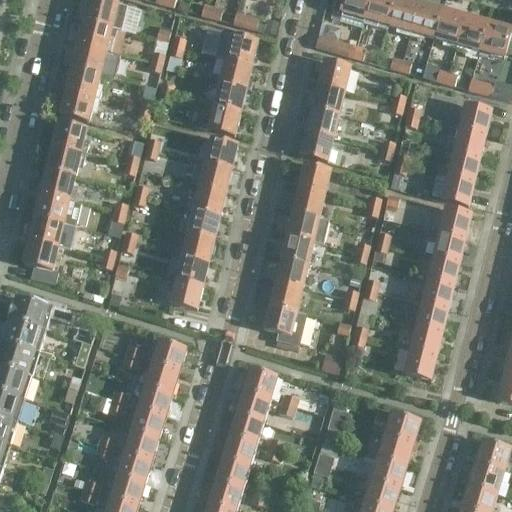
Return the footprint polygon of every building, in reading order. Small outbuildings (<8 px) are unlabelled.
[(157,0),(155,7),(164,10),(167,0),(157,0)] [(167,0),(164,10),(174,12),(177,0),(167,0)] [(363,27),(370,0),(335,0),(330,22),(339,24),(341,15),(355,19),(353,24),(363,27)] [(388,28),(395,0),(370,0),(363,27),(373,29),(374,25),(388,28)] [(411,35),(419,6),(396,0),(395,0),(388,28),(411,35)] [(89,2),(83,26),(112,33),(118,9),(89,2)] [(187,5),(180,3),(177,12),(185,13),(187,5)] [(420,38),(434,42),(442,13),(419,6),(411,35),(409,40),(419,42),(420,38)] [(201,20),(210,22),(214,10),(205,8),(201,20)] [(210,22),(220,25),(223,13),(214,10),(210,22)] [(434,42),(457,48),(465,20),(442,13),(434,42)] [(163,14),(158,33),(171,36),(176,18),(163,14)] [(256,36),(256,35),(259,23),(237,16),(233,29),(256,36)] [(457,48),(480,55),(489,26),(465,20),(457,48)] [(267,23),(263,36),(276,39),(279,26),(267,23)] [(324,24),(319,39),(330,42),(334,27),(324,24)] [(83,26),(78,49),(106,56),(112,33),(83,26)] [(511,33),(489,26),(480,55),(504,62),(511,35),(511,33)] [(156,43),(169,47),(171,36),(158,33),(156,43)] [(223,59),(229,38),(210,33),(204,54),(223,59)] [(224,63),(252,70),(258,46),(230,39),(224,63)] [(315,52),(353,62),(357,49),(330,42),(319,39),(315,52)] [(174,41),(171,50),(184,53),(186,44),(174,41)] [(78,49),(72,72),(101,79),(106,56),(78,49)] [(353,62),(362,65),(366,52),(357,49),(353,62)] [(171,50),(165,75),(172,77),(177,61),(181,63),(184,53),(171,50)] [(153,56),(150,65),(163,69),(166,59),(153,56)] [(390,73),(399,76),(403,63),(393,61),(390,73)] [(219,86),(247,93),(252,70),(224,63),(219,86)] [(399,76),(409,78),(412,66),(403,63),(399,76)] [(148,75),(154,76),(161,78),(163,69),(150,65),(148,75)] [(325,65),(319,89),(345,95),(351,72),(325,65)] [(72,72),(66,95),(95,102),(101,79),(72,72)] [(436,86),(445,89),(449,76),(440,73),(436,86)] [(449,76),(445,89),(454,91),(458,79),(449,76)] [(469,95),(491,101),(494,89),(472,83),(469,95)] [(213,110),(241,117),(247,93),(219,86),(213,110)] [(162,88),(160,97),(173,100),(175,91),(162,88)] [(319,89),(313,112),(339,119),(345,95),(319,89)] [(66,95),(60,119),(89,126),(95,102),(66,95)] [(158,106),(170,109),(173,100),(160,97),(158,106)] [(395,98),(392,107),(404,110),(407,101),(395,98)] [(141,103),(139,112),(152,115),(154,106),(141,103)] [(390,116),(396,118),(402,120),(404,110),(392,107),(390,116)] [(207,134),(235,141),(241,117),(213,110),(207,134)] [(466,110),(460,134),(486,140),(492,116),(466,110)] [(409,111),(407,121),(419,124),(422,114),(409,111)] [(137,122),(149,125),(152,120),(152,115),(139,112),(137,122)] [(313,112),(307,135),(333,142),(339,119),(313,112)] [(384,127),(394,130),(395,124),(386,121),(384,127)] [(404,130),(411,132),(417,133),(419,124),(407,121),(404,130)] [(58,127),(52,151),(81,158),(87,134),(58,127)] [(149,143),(161,146),(164,131),(153,129),(149,143)] [(460,134),(455,157),(480,163),(486,140),(460,134)] [(307,135),(301,159),(327,166),(333,142),(307,135)] [(161,146),(149,143),(148,143),(146,152),(159,155),(161,146)] [(210,143),(204,167),(232,174),(238,149),(210,143)] [(384,144),(381,153),(394,157),(396,147),(384,144)] [(139,149),(130,147),(128,156),(137,158),(139,149)] [(52,151),(46,175),(76,182),(81,158),(52,151)] [(146,152),(144,162),(157,165),(159,155),(146,152)] [(379,163),(391,166),(394,157),(381,153),(379,163)] [(455,157),(449,180),(475,186),(480,163),(455,157)] [(398,158),(395,167),(408,170),(411,161),(398,158)] [(127,159),(125,168),(138,171),(140,162),(127,159)] [(204,167),(198,190),(226,197),(232,174),(204,167)] [(393,177),(400,178),(406,180),(408,170),(395,167),(393,177)] [(125,168),(123,178),(132,180),(136,181),(138,171),(125,168)] [(298,193),(325,199),(331,175),(304,169),(298,193)] [(46,175),(41,198),(70,205),(76,182),(46,175)] [(434,197),(443,199),(447,179),(438,177),(434,197)] [(443,204),(469,210),(475,186),(449,180),(443,204)] [(137,189),(134,199),(147,202),(150,193),(137,189)] [(198,190),(193,213),(220,220),(226,197),(198,190)] [(292,216),(319,223),(325,199),(298,193),(292,216)] [(41,198),(35,221),(64,228),(70,205),(41,198)] [(147,202),(134,199),(132,208),(145,211),(147,202)] [(386,209),(398,212),(400,202),(389,199),(386,209)] [(370,200),(367,210),(380,213),(383,203),(370,200)] [(116,206),(113,216),(126,219),(128,209),(116,206)] [(365,219),(371,221),(378,222),(380,213),(367,210),(365,219)] [(193,213),(187,237),(215,243),(220,220),(193,213)] [(445,213),(439,237),(466,244),(471,220),(445,213)] [(111,225),(118,227),(124,228),(126,219),(113,216),(111,225)] [(287,239),(313,246),(319,223),(292,216),(287,239)] [(35,221),(29,244),(59,251),(64,228),(35,221)] [(110,239),(118,240),(120,231),(112,229),(110,239)] [(125,236),(123,246),(136,249),(138,240),(125,236)] [(187,237),(181,260),(209,267),(215,243),(187,237)] [(379,237),(377,246),(389,249),(391,240),(379,237)] [(439,237),(433,260),(460,267),(466,244),(439,237)] [(281,263),(308,269),(313,246),(287,239),(281,263)] [(24,268),(34,271),(31,283),(55,289),(58,277),(53,275),(59,251),(29,244),(24,268)] [(136,249),(123,246),(121,255),(134,258),(136,249)] [(375,256),(371,270),(381,272),(384,258),(387,259),(389,249),(377,246),(374,256),(375,256)] [(359,247),(356,257),(369,260),(371,250),(359,247)] [(102,262),(115,265),(117,256),(104,253),(102,262)] [(353,266),(360,268),(366,269),(369,260),(356,257),(353,266)] [(181,260),(175,283),(203,290),(209,267),(181,260)] [(433,260),(427,283),(454,290),(460,267),(433,260)] [(99,271),(112,275),(113,275),(115,265),(102,262),(99,271)] [(275,286),(302,293),(308,269),(281,263),(275,286)] [(118,269),(115,279),(116,279),(115,283),(125,285),(126,282),(127,282),(129,272),(118,269)] [(74,270),(72,279),(80,281),(83,272),(74,270)] [(368,283),(365,293),(378,296),(380,287),(378,286),(381,272),(371,270),(368,284),(368,283)] [(351,281),(349,288),(359,290),(361,283),(351,281)] [(175,283),(169,307),(197,314),(203,290),(175,283)] [(427,283),(422,307),(448,313),(454,290),(427,283)] [(270,309),(296,316),(302,293),(275,286),(270,309)] [(363,302),(360,316),(372,319),(375,306),(378,296),(365,293),(363,302)] [(347,294),(344,303),(357,306),(359,297),(347,294)] [(121,300),(112,298),(109,308),(119,311),(121,300)] [(16,300),(9,325),(45,336),(50,321),(72,327),(75,318),(16,300)] [(357,306),(344,303),(342,312),(346,313),(345,317),(353,319),(354,315),(355,316),(357,306)] [(422,307),(416,330),(443,336),(448,313),(422,307)] [(277,345),(298,350),(306,318),(296,316),(270,309),(264,333),(278,337),(277,345)] [(356,330),(353,339),(367,342),(369,334),(368,333),(372,319),(360,316),(357,330),(356,330)] [(9,325),(2,348),(38,359),(45,336),(9,325)] [(337,336),(349,339),(351,330),(339,327),(337,336)] [(416,330),(410,353),(437,359),(443,336),(416,330)] [(86,334),(82,346),(91,349),(92,349),(96,337),(86,334)] [(350,358),(362,361),(367,342),(353,339),(351,348),(352,349),(350,358)] [(157,344),(151,366),(180,375),(187,353),(187,352),(158,343),(157,344)] [(78,359),(79,359),(87,362),(91,349),(82,346),(78,359)] [(2,348),(0,353),(0,373),(31,383),(38,359),(2,348)] [(128,350),(125,359),(141,364),(144,355),(128,350)] [(437,359),(410,353),(404,377),(431,383),(437,359)] [(321,373),(339,378),(343,360),(326,356),(321,373)] [(511,357),(509,357),(503,380),(511,382),(511,357)] [(122,369),(130,371),(138,374),(141,364),(125,359),(122,369)] [(151,366),(144,389),(173,398),(180,375),(151,366)] [(248,372),(241,395),(270,404),(277,381),(248,372)] [(0,373),(0,399),(23,406),(31,383),(0,373)] [(72,380),(68,393),(78,395),(82,383),(72,380)] [(497,404),(511,407),(511,382),(503,380),(497,404)] [(144,389),(137,411),(166,420),(173,398),(144,389)] [(68,393),(64,405),(74,408),(78,395),(68,393)] [(114,395),(111,404),(127,409),(130,400),(114,395)] [(241,395),(234,417),(263,426),(270,404),(241,395)] [(281,408),(297,413),(297,411),(300,403),(284,398),(281,408)] [(0,399),(0,425),(16,430),(23,406),(0,399)] [(300,403),(297,411),(308,415),(311,407),(300,403)] [(108,414),(116,416),(124,419),(127,409),(111,404),(108,414)] [(278,417),(286,420),(293,422),(297,413),(281,408),(278,417)] [(137,411),(130,434),(159,443),(166,420),(137,411)] [(334,413),(331,422),(345,427),(348,417),(334,413)] [(391,416),(384,439),(413,448),(420,425),(391,416)] [(234,417),(227,440),(256,449),(263,426),(234,417)] [(331,422),(328,432),(342,437),(345,427),(331,422)] [(0,425),(0,450),(9,454),(16,430),(0,425)] [(58,426),(54,438),(64,441),(68,429),(58,426)] [(328,432),(324,445),(340,450),(344,437),(342,437),(328,432)] [(130,434),(123,456),(153,465),(159,443),(130,434)] [(64,441),(54,438),(50,451),(60,454),(64,441)] [(384,439),(377,461),(406,470),(413,448),(384,439)] [(101,440),(98,449),(113,454),(116,444),(101,440)] [(227,440),(220,462),(249,471),(256,449),(227,440)] [(270,443),(267,452),(283,457),(286,448),(270,443)] [(340,450),(324,445),(320,457),(334,462),(336,463),(340,450)] [(481,445),(474,468),(503,477),(510,454),(481,445)] [(113,454),(98,449),(95,459),(110,464),(113,454)] [(0,450),(0,476),(2,477),(9,454),(0,450)] [(264,462),(272,464),(280,467),(283,457),(267,452),(264,462)] [(123,456),(116,479),(146,488),(153,465),(123,456)] [(320,457),(316,467),(331,472),(334,462),(320,457)] [(377,461),(370,484),(399,492),(406,470),(377,461)] [(220,462),(213,485),(242,493),(249,471),(220,462)] [(331,472),(316,467),(314,477),(323,480),(328,482),(331,472)] [(474,468),(467,490),(496,499),(503,477),(474,468)] [(44,471),(40,483),(50,486),(54,474),(44,471)] [(323,480),(314,477),(310,490),(319,493),(323,480)] [(116,479),(110,501),(139,510),(146,488),(116,479)] [(50,486),(40,483),(36,496),(46,499),(50,486)] [(76,483),(74,490),(83,493),(86,486),(76,483)] [(370,484),(363,506),(383,511),(393,511),(399,492),(370,484)] [(87,485),(83,494),(99,499),(102,490),(87,485)] [(213,485),(206,507),(222,511),(236,511),(242,493),(213,485)] [(257,488),(254,497),(269,502),(272,493),(257,488)] [(467,490),(460,511),(492,511),(496,499),(467,490)] [(80,503),(88,506),(96,509),(99,499),(83,494),(80,503)] [(250,507),(258,509),(265,511),(269,502),(254,497),(250,507)] [(110,501),(106,511),(138,511),(139,510),(110,501)] [(306,502),(303,511),(318,511),(321,507),(306,502)]
